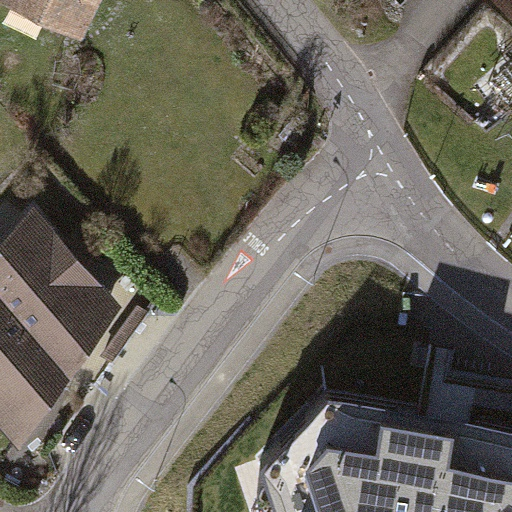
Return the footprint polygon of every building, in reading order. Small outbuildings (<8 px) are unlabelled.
[(31,0),(79,24),(90,0),(31,0)] [(113,302),(34,211),(0,247),(0,290),(66,366),(113,302)] [(0,407),(20,431),(66,366),(0,290),(0,407)] [(412,359),(414,307),(356,304),(353,356),(412,359)] [(511,511),(511,419),(326,390),(301,511),(511,511)]
